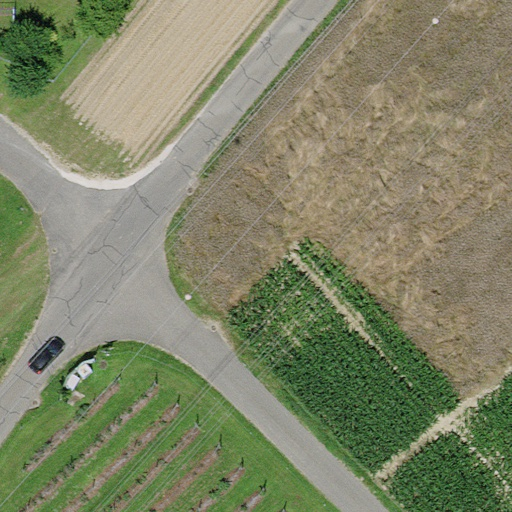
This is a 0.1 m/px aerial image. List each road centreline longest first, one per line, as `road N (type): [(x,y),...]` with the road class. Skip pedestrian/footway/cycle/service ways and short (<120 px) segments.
road 1 (unclassified): [(341,0),(122,232)]
road 2 (unclassified): [(0,421),(122,232)]
